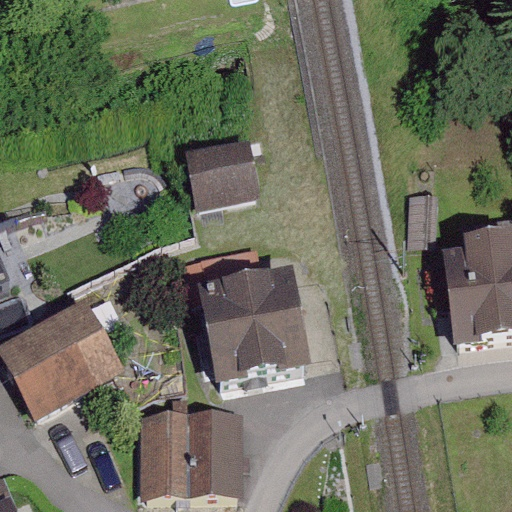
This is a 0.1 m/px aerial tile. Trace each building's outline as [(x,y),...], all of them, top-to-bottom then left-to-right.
[(97,0),(101,15),(177,0),(97,0)] [(251,162),(188,172),(196,221),(259,211),(251,162)] [(412,205),(409,252),(433,254),(437,207),(412,205)] [(0,260),(0,309),(16,303),(0,260)] [(511,270),(444,276),(450,366),(511,360),(511,270)] [(294,294),(199,309),(215,410),(310,395),(294,294)] [(93,328),(0,367),(0,374),(30,444),(125,403),(93,328)] [(249,511),(248,424),(149,426),(150,511),(249,511)] [(9,511),(3,498),(0,499),(0,511),(9,511)]
